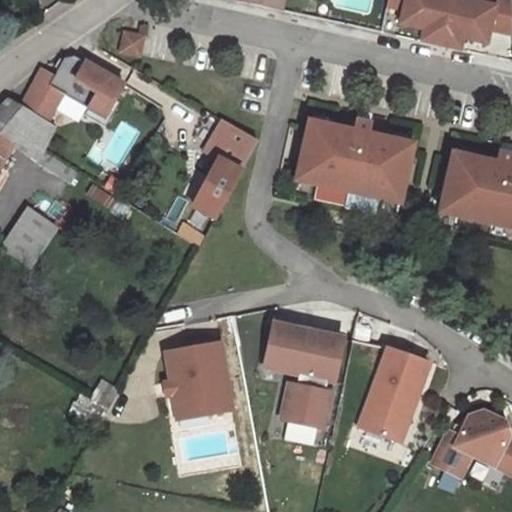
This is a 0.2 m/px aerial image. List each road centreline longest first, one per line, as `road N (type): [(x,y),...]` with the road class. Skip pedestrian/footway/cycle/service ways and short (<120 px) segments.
road 1 (residential): [(292,38),(256,207),(262,235),(312,275)]
road 2 (residential): [(312,275),(449,341),(511,383)]
road 3 (residential): [(292,38),(511,87)]
road 4 (residential): [(117,0),(292,38)]
road 5 (residential): [(0,74),(106,0)]
road 6 (residential): [(312,275),(302,288),(192,310)]
